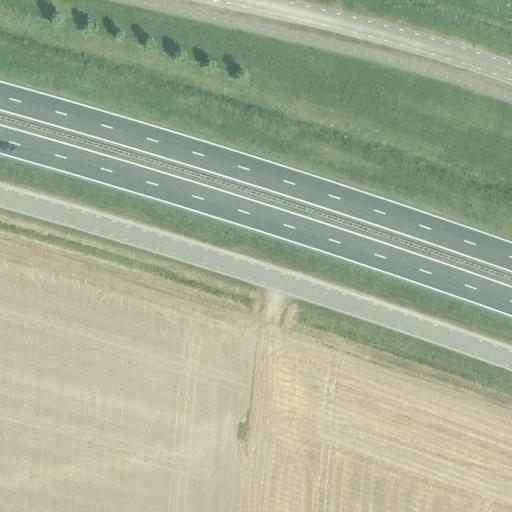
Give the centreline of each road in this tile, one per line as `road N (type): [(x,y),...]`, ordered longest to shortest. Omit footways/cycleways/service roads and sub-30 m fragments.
road 1 (trunk): [(0,142),(201,200),(511,306)]
road 2 (unclassified): [(0,198),(197,253),(511,361)]
road 3 (trunk): [(511,258),(0,97)]
road 4 (unclassified): [(511,72),(239,0)]
